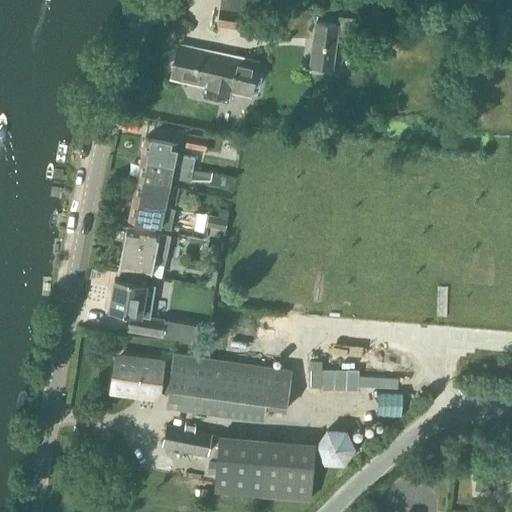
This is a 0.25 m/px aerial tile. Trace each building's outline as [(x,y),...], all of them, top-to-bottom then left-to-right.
[(240,13),(221,11),(219,28),(248,31),(250,10),(240,9),(240,13)] [(317,14),(311,67),(333,69),(337,39),(359,41),(362,20),(317,14)] [(257,62),(178,45),(171,78),(250,96),(257,62)] [(184,145),(203,149),(206,136),(186,132),(184,145)] [(169,143),(144,138),(140,158),(192,169),(194,158),(175,154),(176,150),(168,148),(169,143)] [(192,169),(140,158),(136,178),(168,185),(170,176),(189,180),(192,169)] [(211,173),(192,169),(189,180),(210,179),(211,173)] [(177,187),(168,185),(136,178),(132,199),(164,206),(172,208),(177,187)] [(164,206),(132,199),(127,220),(160,227),(164,206)] [(226,219),(207,215),(204,225),(224,229),(226,219)] [(126,226),(121,247),(166,256),(170,235),(126,226)] [(166,256),(121,247),(117,269),(161,278),(166,256)] [(213,286),(215,274),(205,272),(203,284),(213,286)] [(154,285),(114,278),(108,311),(129,314),(126,329),(161,335),(164,319),(141,316),(144,295),(152,296),(154,285)] [(290,371),(173,355),(167,395),(284,411),(290,371)] [(160,364),(117,358),(112,390),(154,397),(155,393),(167,395),(172,366),(160,365),(160,364)] [(405,363),(307,361),(306,385),(405,387),(405,363)] [(397,388),(358,387),(357,396),(396,398),(397,388)] [(165,425),(161,445),(206,454),(210,434),(165,425)] [(344,433),(325,431),(315,447),(323,464),(342,466),(353,450),(344,433)] [(314,443),(219,434),(214,491),(309,500),(314,443)]
